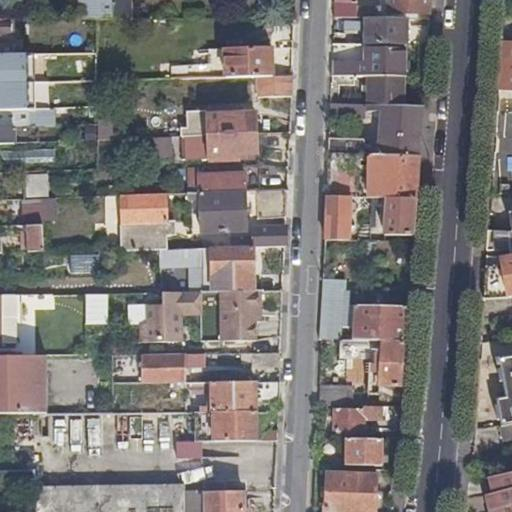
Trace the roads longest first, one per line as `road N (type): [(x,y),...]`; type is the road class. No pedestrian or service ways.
road 1 (tertiary): [(432,511),(472,0)]
road 2 (unclassified): [(290,511),(309,0)]
